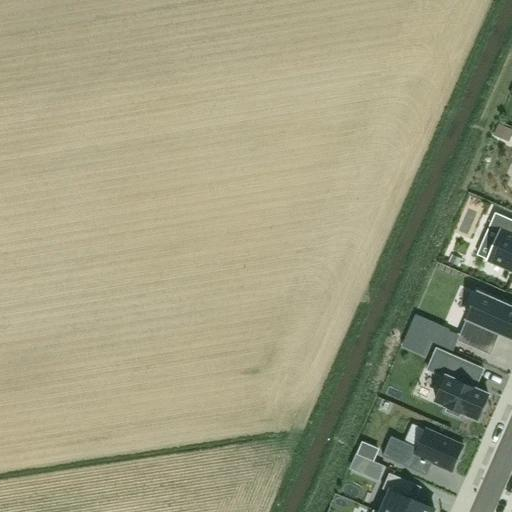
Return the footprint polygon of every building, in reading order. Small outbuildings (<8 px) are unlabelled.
[(501,231),(488,260),(511,270),(511,220),(496,213),(490,226),(501,231)] [(460,335),(488,347),(495,331),(511,338),(511,307),(479,293),(460,335)] [(447,334),(442,346),(453,350),(458,338),(447,334)] [(437,349),(428,370),(446,378),(436,401),(449,407),(446,412),(460,417),(462,412),(478,419),(489,395),(475,389),(473,388),(475,383),(463,378),(469,363),(437,349)] [(392,436),(383,456),(427,476),(433,463),(453,472),(464,446),(426,429),(418,448),(392,436)] [(380,449),(363,442),(358,454),(374,461),(380,449)] [(372,461),(367,474),(378,479),(384,466),(372,461)] [(378,511),(374,510),(373,511),(375,511),(433,511),(435,509),(409,498),(415,484),(390,473),(383,489),(390,492),(381,511),(378,511)]
